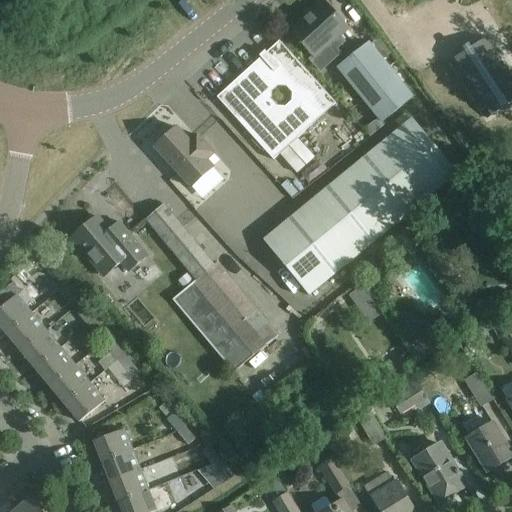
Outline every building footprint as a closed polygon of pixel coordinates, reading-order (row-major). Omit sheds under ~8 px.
[(324,2),(298,26),(301,29),(295,35),(315,58),(348,29),(324,2)] [(488,119),(511,103),(511,78),(487,39),(451,62),(488,119)] [(262,59),(218,98),(274,161),(336,104),(280,42),(267,53),(266,52),(260,57),(262,59)] [(338,69),(382,123),(413,98),(369,44),(338,69)] [(339,179),(313,200),(264,240),(310,296),(459,175),(412,119),(339,179)] [(178,128),(155,149),(191,188),(214,168),(207,161),(215,155),(198,136),(191,142),(178,128)] [(287,179),(279,185),(291,199),(299,193),(287,179)] [(218,264),(215,267),(164,206),(146,221),(198,281),(175,300),(234,373),(280,335),(279,334),(278,335),(231,279),(218,264)] [(130,274),(149,257),(121,223),(110,232),(98,218),(72,239),(106,278),(122,264),(130,274)] [(50,256),(45,250),(44,249),(36,257),(41,262),(45,262),(51,257),(50,256)] [(64,288),(72,282),(61,269),(54,275),(64,288)] [(194,281),(188,274),(179,282),(184,288),(194,281)] [(82,294),(72,282),(64,288),(75,300),(82,294)] [(0,325),(7,335),(32,314),(18,297),(22,293),(14,283),(0,294),(0,325)] [(362,286),(350,295),(370,323),(382,314),(362,286)] [(89,327),(96,321),(85,308),(78,314),(89,327)] [(47,332),(32,314),(7,335),(22,352),(47,332)] [(96,321),(89,327),(99,339),(106,333),(96,321)] [(511,330),(501,338),(511,355),(511,330)] [(22,352),(36,370),(61,349),(47,332),(22,352)] [(118,362),(125,355),(115,343),(107,349),(118,362)] [(76,367),(61,349),(36,370),(51,387),(76,367)] [(401,358),(406,366),(414,361),(408,353),(401,358)] [(125,355),(118,362),(134,380),(141,374),(125,355)] [(65,405),(90,384),(76,367),(51,387),(65,405)] [(494,401),(477,374),(465,382),(481,409),(494,401)] [(419,409),(430,402),(418,382),(417,383),(415,379),(390,394),(392,398),(401,413),(416,404),(419,409)] [(80,423),(96,410),(105,402),(90,384),(65,405),(80,423)] [(46,405),(57,394),(48,386),(37,397),(46,405)] [(266,398),(260,391),(253,397),(259,404),(266,398)] [(352,405),(361,400),(355,391),(347,396),(352,405)] [(168,421),(178,434),(186,427),(166,404),(160,408),(170,419),(168,421)] [(371,414),(359,421),(374,447),(386,439),(371,414)] [(466,439),(477,457),(487,474),(511,458),(511,451),(494,422),(466,439)] [(186,427),(178,434),(188,446),(196,440),(186,427)] [(95,442),(103,463),(133,451),(125,430),(95,442)] [(415,462),(429,486),(440,503),(467,486),(442,445),(415,462)] [(203,453),(213,465),(221,459),(210,447),(203,453)] [(141,471),(133,451),(103,463),(111,483),(141,471)] [(235,477),(231,472),(221,459),(213,465),(224,478),(228,482),(235,477)] [(319,468),(335,495),(350,486),(334,459),(319,468)] [(119,503),(149,491),(141,471),(111,483),(119,503)] [(416,511),(408,498),(398,482),(395,484),(389,473),(365,488),(371,498),(379,511),(416,511)] [(279,480),(266,489),(274,501),(280,511),(298,511),(287,493),(279,480)] [(156,511),(157,511),(150,493),(149,491),(119,503),(122,511),(156,511)] [(46,511),(33,496),(15,511),(46,511)] [(351,511),(343,499),(332,506),(328,499),(324,498),(314,505),(313,508),(315,511),(351,511)]
